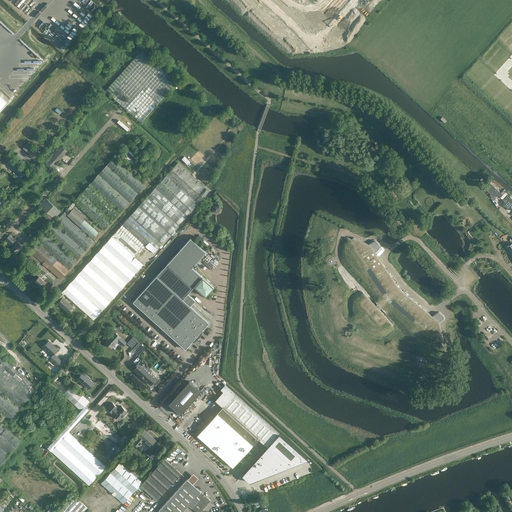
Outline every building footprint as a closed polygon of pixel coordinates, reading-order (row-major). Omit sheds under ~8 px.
[(105,90),(126,108),(141,122),(178,82),(142,49),(105,90)] [(8,100),(9,100),(0,91),(0,108),(8,100)] [(32,156),(37,150),(28,142),(23,148),(32,156)] [(60,144),(46,161),(53,167),(68,151),(60,144)] [(134,158),(137,154),(128,146),(125,149),(129,153),(128,155),(126,154),(123,157),(133,165),(135,162),(130,157),(132,155),(134,158)] [(23,166),(27,161),(17,153),(13,158),(23,166)] [(115,156),(73,202),(104,230),(146,184),(115,156)] [(112,236),(62,292),(93,320),(143,264),(135,257),(136,255),(145,245),(153,253),(209,191),(178,162),(122,225),(113,235),(112,236)] [(489,187),(486,185),(483,187),(491,194),(489,195),(492,199),(500,192),(492,184),(489,187)] [(416,199),(418,201),(417,201),(429,214),(431,216),(432,217),(436,214),(436,213),(433,216),(429,212),(429,213),(419,202),(419,201),(416,198),(415,197),(414,197),(414,196),(414,195),(415,194),(416,193),(415,192),(414,194),(413,194),(413,195),(413,196),(413,197),(414,197),(414,198),(415,198),(415,199),(416,199),(415,199),(416,199)] [(416,199),(415,199),(416,199),(415,199),(415,198),(414,198),(414,197),(413,197),(413,196),(413,195),(413,194),(414,194),(407,200),(408,200),(409,200),(410,200),(412,201),(411,202),(412,202),(412,203),(414,205),(414,204),(426,217),(427,219),(428,219),(429,220),(428,220),(429,220),(431,219),(432,217),(431,216),(429,214),(417,201),(418,201),(416,199)] [(55,218),(61,211),(46,198),(39,205),(55,218)] [(508,200),(506,198),(504,200),(505,201),(503,203),(509,208),(511,204),(511,199),(511,198),(508,200)] [(405,201),(406,202),(407,201),(408,201),(409,201),(410,201),(411,202),(411,203),(412,203),(414,206),(425,217),(424,217),(428,221),(424,223),(425,224),(429,220),(428,220),(429,220),(428,219),(427,219),(426,217),(414,204),(414,205),(412,203),(412,202),(411,202),(412,201),(410,200),(409,200),(408,200),(407,200),(405,201)] [(70,210),(75,204),(73,203),(63,213),(65,215),(70,210)] [(221,209),(217,204),(212,207),(216,213),(221,209)] [(63,214),(29,251),(49,269),(60,279),(69,270),(94,242),(83,232),(84,230),(93,238),(99,232),(73,209),(67,215),(81,228),(80,229),(63,214)] [(51,222),(54,219),(47,212),(44,216),(51,222)] [(14,254),(23,245),(18,240),(17,242),(14,239),(15,239),(9,234),(5,239),(11,243),(14,245),(9,250),(14,254)] [(30,246),(33,242),(28,237),(24,241),(30,246)] [(133,301),(185,349),(209,322),(190,305),(196,300),(188,293),(194,286),(206,296),(214,286),(192,267),(206,252),(190,238),(133,301)] [(378,304),(376,307),(367,297),(364,293),(363,292),(362,292),(361,292),(360,292),(366,298),(361,303),(372,314),(382,326),(387,321),(393,327),(393,326),(393,325),(393,324),(392,324),(389,320),(379,310),(382,309),(383,310),(392,301),(409,315),(438,340),(439,340),(441,340),(441,344),(442,346),(443,345),(443,344),(443,343),(443,340),(444,340),(440,324),(442,321),(445,318),(446,318),(446,317),(445,316),(440,312),(439,311),(438,311),(438,312),(432,316),(400,289),(399,288),(375,253),(379,248),(380,247),(380,246),(376,239),(375,239),(374,239),(368,243),(367,244),(354,238),(353,238),(352,240),(349,238),(348,238),(347,238),(346,239),(347,239),(349,240),(352,242),(351,243),(369,269),(386,295),(377,303),(377,304),(378,304)] [(465,254),(466,255),(467,256),(467,255),(467,256),(468,257),(468,256),(470,258),(469,259),(479,269),(481,271),(483,273),(484,274),(488,271),(488,270),(485,273),(481,269),(481,270),(473,261),(471,259),(471,258),(468,255),(467,254),(466,254),(466,253),(466,252),(466,251),(467,251),(468,250),(467,249),(466,251),(465,251),(465,252),(465,253),(465,254)] [(462,257),(463,258),(463,259),(464,259),(464,260),(466,262),(466,261),(476,272),(478,274),(479,276),(480,276),(480,277),(481,277),(484,274),(483,273),(481,271),(479,269),(469,259),(470,258),(468,256),(468,257),(467,256),(467,255),(467,256),(466,255),(465,254),(465,253),(465,252),(465,251),(466,251),(459,257),(460,257),(461,257),(462,257)] [(35,267),(40,262),(28,252),(24,257),(35,267)] [(330,258),(330,255),(329,255),(328,256),(327,257),(326,258),(325,259),(325,260),(325,261),(325,263),(326,264),(326,265),(327,266),(328,266),(329,267),(331,267),(332,267),(333,267),(334,267),(332,264),(332,265),(330,264),(329,264),(329,263),(328,262),(328,261),(329,259),(330,258)] [(329,259),(328,261),(328,262),(329,263),(329,264),(330,264),(332,265),(333,264),(334,264),(334,263),(335,265),(336,264),(336,262),(337,262),(337,261),(337,259),(336,258),(334,257),(333,257),(331,256),(331,258),(330,258),(329,259)] [(476,272),(466,261),(466,262),(464,260),(464,259),(463,259),(463,258),(462,257),(461,257),(460,257),(459,257),(457,259),(459,258),(460,258),(461,258),(462,258),(463,260),(466,263),(469,265),(476,274),(480,277),(476,280),(477,281),(481,278),(481,277),(480,277),(480,276),(479,276),(478,274),(476,272)] [(42,287),(43,285),(45,287),(49,283),(46,281),(45,281),(41,277),(43,275),(38,271),(35,273),(39,276),(35,281),(42,287)] [(61,292),(55,299),(58,302),(64,295),(61,292)] [(73,306),(63,297),(57,303),(67,312),(73,306)] [(346,330),(346,331),(346,332),(346,333),(346,334),(347,335),(348,336),(349,336),(350,336),(351,336),(352,336),(353,335),(352,334),(353,333),(352,332),(352,331),(354,330),(355,329),(353,327),(350,330),(349,330),(348,330),(347,331),(346,330)] [(123,345),(126,342),(114,331),(105,341),(112,347),(118,341),(123,345)] [(132,348),(138,341),(133,336),(127,343),(132,348)] [(58,366),(62,361),(54,353),(58,349),(49,341),(43,347),(52,355),(49,358),(58,366)] [(145,348),(142,345),(139,342),(133,348),(136,351),(135,352),(139,355),(145,348)] [(421,363),(422,363),(423,363),(424,362),(425,361),(427,362),(427,361),(427,360),(425,360),(424,360),(424,359),(424,358),(423,357),(422,357),(421,357),(421,356),(420,357),(419,356),(418,356),(417,355),(416,356),(419,358),(418,358),(418,359),(418,360),(418,361),(419,362),(419,363),(420,363),(421,363)] [(0,363),(0,463),(21,440),(4,425),(0,421),(0,415),(7,422),(33,393),(28,390),(33,384),(5,360),(5,359),(0,363)] [(136,373),(140,377),(149,368),(147,367),(146,368),(139,361),(135,366),(136,366),(135,368),(135,369),(138,372),(136,373)] [(152,371),(149,368),(140,377),(146,382),(148,381),(151,383),(152,383),(153,382),(154,383),(158,378),(151,372),(152,371)] [(83,371),(77,379),(88,389),(94,383),(88,378),(89,376),(83,371)] [(58,373),(50,382),(81,410),(47,448),(51,451),(89,485),(106,466),(68,432),(89,409),(85,406),(90,401),(58,373)] [(189,381),(169,403),(180,414),(201,391),(189,381)] [(225,384),(220,389),(223,391),(215,400),(222,407),(222,408),(197,435),(233,467),(258,439),(267,447),(279,434),(225,384)] [(117,407),(112,403),(107,408),(112,413),(112,412),(114,414),(117,417),(118,416),(121,418),(121,419),(122,418),(123,419),(125,416),(124,415),(127,411),(121,406),(118,409),(117,407)] [(152,448),(157,442),(144,430),(138,437),(139,437),(133,443),(137,447),(143,440),(152,448)] [(250,482),(308,459),(279,434),(267,447),(242,475),(250,482)] [(165,459),(140,485),(157,500),(181,474),(165,459)] [(133,494),(143,482),(120,462),(101,483),(123,504),(133,493),(133,494)] [(196,511),(199,511),(210,500),(200,491),(201,491),(187,479),(157,511),(181,511),(188,505),(196,511)] [(83,511),(87,508),(73,495),(57,511),(83,511)] [(264,501),(262,497),(262,496),(253,500),(254,503),(255,505),(264,501)]
